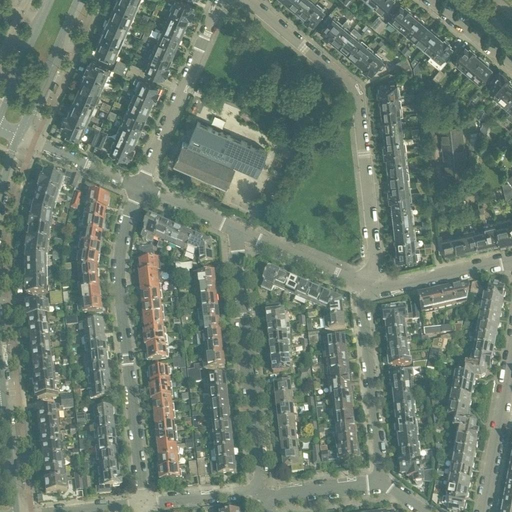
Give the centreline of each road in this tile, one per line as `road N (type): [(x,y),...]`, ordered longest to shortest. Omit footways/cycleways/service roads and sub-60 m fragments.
road 1 (residential): [(363,279),(375,264),(355,91),(244,0)]
road 2 (residential): [(139,188),(118,255),(143,503)]
road 3 (residential): [(257,487),(238,230)]
road 4 (residential): [(139,188),(223,0)]
road 5 (residential): [(372,290),(361,302),(382,482)]
road 6 (residential): [(481,511),(511,351)]
road 7 (secondary): [(18,135),(77,0)]
road 8 (residential): [(511,261),(372,290)]
road 9 (residential): [(363,279),(351,281),(238,230)]
road 10 (secondary): [(49,0),(0,114)]
